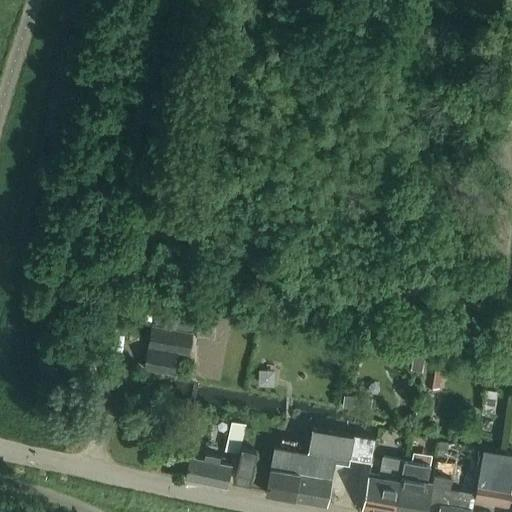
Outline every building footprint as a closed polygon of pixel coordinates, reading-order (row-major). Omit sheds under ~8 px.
[(190,353),(193,333),(153,326),(150,346),(146,368),(174,372),(177,351),(190,353)] [(427,352),(428,346),(405,341),(403,357),(413,359),(412,369),(424,371),(427,353),(427,352)] [(424,371),(422,384),(441,387),(446,357),(446,355),(448,346),(429,343),(428,346),(427,352),(427,353),(424,371)] [(492,389),(489,414),(495,414),(498,390),(492,389)] [(372,401),(345,396),(343,408),(370,413),(372,401)] [(241,454),(243,447),(248,423),(232,420),(226,451),(241,454)] [(308,450),(300,499),(329,505),(339,455),(370,461),(375,437),(313,425),(308,450)] [(440,455),(457,457),(459,443),(442,440),(440,455)] [(300,499),(308,450),(276,444),(267,493),(300,499)] [(249,483),(255,450),(243,447),(237,481),(249,483)] [(511,495),(511,453),(501,452),(485,449),(475,499),(507,506),(509,495),(511,495)] [(221,460),(223,455),(207,451),(206,456),(192,453),(187,477),(227,486),(232,462),(221,460)] [(372,511),(396,511),(407,459),(385,455),(383,471),(386,471),(385,475),(371,473),(364,511),(372,511)] [(407,459),(396,511),(427,511),(431,498),(430,497),(430,498),(426,497),(432,463),(407,459)] [(472,511),(473,506),(461,504),(462,497),(450,494),(453,478),(435,475),(433,484),(433,501),(442,503),(440,511),(472,511)]
